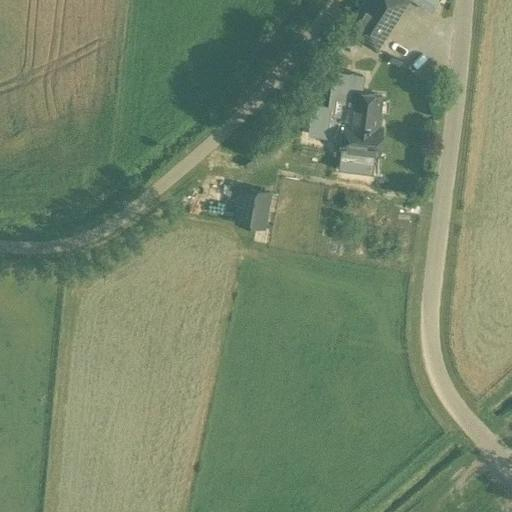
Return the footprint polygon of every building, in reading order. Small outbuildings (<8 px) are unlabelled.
[(407,0),(366,0),(346,35),(378,52),(407,0)] [(305,131),(341,136),(343,123),(346,123),(350,92),(358,93),(360,82),(362,70),(330,66),(325,101),(309,99),(305,131)] [(346,123),(343,123),(341,136),(340,150),(370,154),(376,154),(380,128),(377,128),(382,90),(372,89),(373,84),(360,82),(358,93),(350,92),(346,123)] [(370,154),(340,150),(338,164),(369,167),(370,154)] [(261,227),(268,192),(242,187),(235,222),(261,227)]
